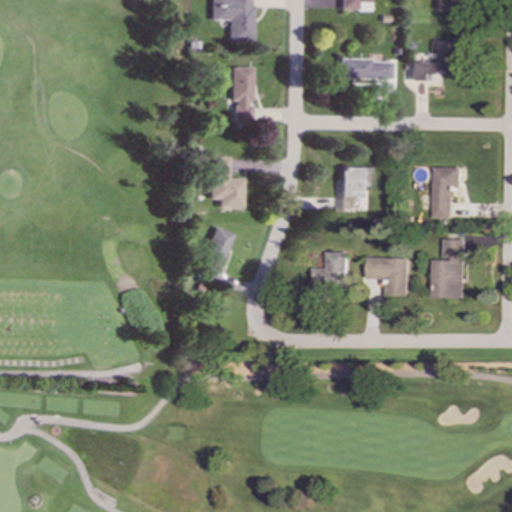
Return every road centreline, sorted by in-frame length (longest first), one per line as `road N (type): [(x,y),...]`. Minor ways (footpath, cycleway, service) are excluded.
road 1 (residential): [(509,0),(506,343)]
road 2 (residential): [(258,329),(254,303),(286,204),(295,0)]
road 3 (residential): [(511,343),(288,344),(258,329)]
road 4 (residential): [(511,128),(294,123)]
